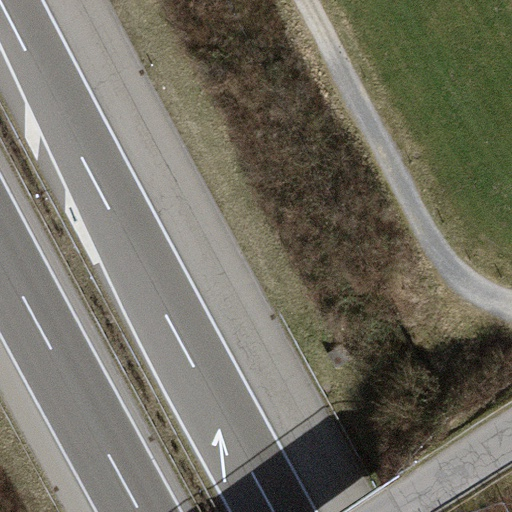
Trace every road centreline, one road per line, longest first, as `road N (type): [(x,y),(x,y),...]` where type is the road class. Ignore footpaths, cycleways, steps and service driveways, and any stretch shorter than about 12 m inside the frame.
road 1 (motorway): [(277,511),(13,0)]
road 2 (track): [(511,301),(478,290),(433,248),(303,0)]
road 3 (motorway): [(0,251),(140,511)]
road 4 (unclassified): [(511,438),(395,511)]
